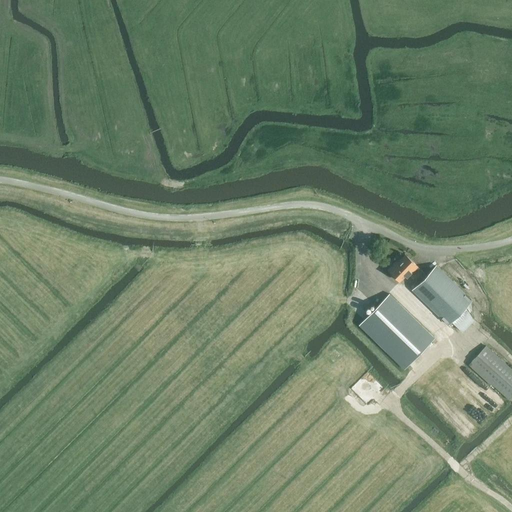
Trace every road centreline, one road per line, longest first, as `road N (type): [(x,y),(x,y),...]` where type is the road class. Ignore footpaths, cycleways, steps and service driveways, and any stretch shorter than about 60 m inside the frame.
road 1 (unclassified): [(511,240),(432,251),(316,206),(156,217),(0,181)]
road 2 (track): [(511,511),(390,402),(450,339),(368,264),(365,224)]
